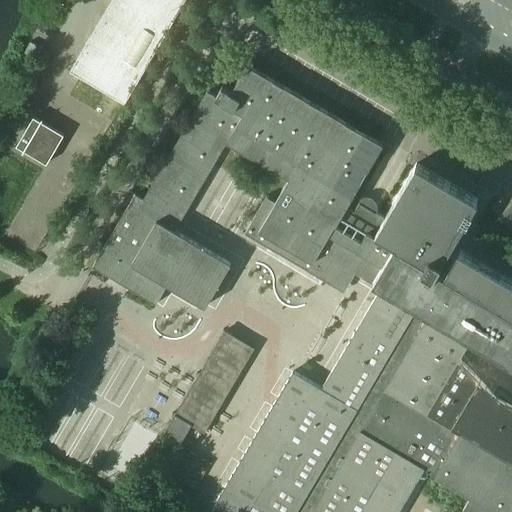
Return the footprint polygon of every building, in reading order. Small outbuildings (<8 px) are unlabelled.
[(111,0),(71,69),(125,101),(184,0),(111,0)] [(210,510),(213,511),(397,511),(423,468),(471,496),(462,511),(511,511),(511,404),(492,392),(459,358),(471,338),(511,362),(511,280),(459,249),(445,273),(437,269),(442,261),(443,262),(479,200),(417,163),(385,217),(359,202),(354,211),(346,206),(383,143),(247,64),(231,91),(222,86),(216,96),(207,91),(144,199),(135,194),(92,266),(156,304),(168,284),(206,306),(231,263),(175,230),(227,141),(289,177),(275,201),(266,196),(245,233),(326,281),(337,262),(372,283),(373,281),(381,286),(322,387),(293,370),(210,510)] [(16,146),(46,163),(64,134),(34,116),(16,146)] [(178,407),(210,426),(259,342),(227,323),(178,407)] [(162,434),(179,444),(192,423),(175,413),(162,434)]
